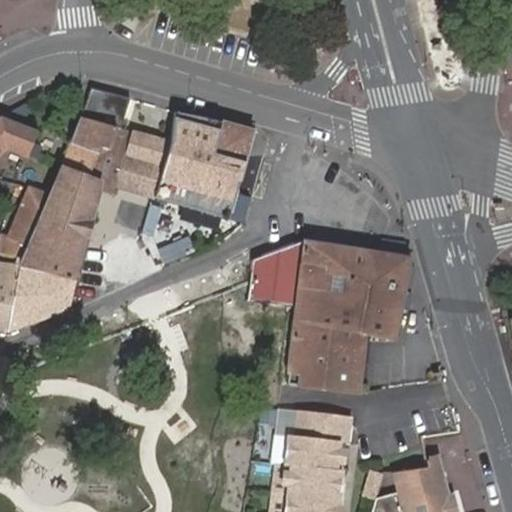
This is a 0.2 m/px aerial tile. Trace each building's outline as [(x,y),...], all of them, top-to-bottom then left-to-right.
[(84,102),(79,115),(115,125),(118,114),(84,102)] [(227,218),(235,192),(244,162),(211,152),(220,119),(173,112),(169,142),(153,197),(227,218)] [(0,114),(0,152),(3,150),(26,158),(36,131),(0,114)] [(59,166),(98,180),(113,186),(129,129),(115,125),(79,115),(69,142),(59,166)] [(255,128),(226,120),(220,119),(211,152),(244,162),(255,128)] [(129,129),(113,186),(153,197),(169,142),(129,129)] [(244,162),(235,192),(249,196),(257,166),(244,162)] [(74,280),(98,180),(59,166),(53,181),(48,192),(22,254),(17,265),(74,280)] [(2,233),(0,237),(0,250),(22,254),(48,192),(28,185),(23,197),(7,235),(2,233)] [(235,192),(227,218),(240,222),(249,196),(235,192)] [(192,250),(186,237),(157,250),(162,263),(192,250)] [(303,241),(251,261),(244,302),(274,307),(277,285),(297,288),(286,386),(336,392),(356,394),(362,336),(391,339),(407,259),(355,250),(303,241)] [(0,329),(6,331),(17,265),(0,262),(0,329)] [(74,280),(17,265),(6,331),(66,309),(74,280)] [(353,418),(297,411),(293,437),(339,442),(350,444),(353,418)] [(335,471),(339,442),(293,437),(287,436),(283,465),(290,465),(335,471)] [(463,511),(458,490),(453,492),(442,456),(424,461),(425,469),(382,476),(370,511),(463,511)] [(331,498),(335,471),(290,465),(286,493),(331,498)] [(329,511),(331,498),(286,493),(280,492),(277,511),(329,511)]
